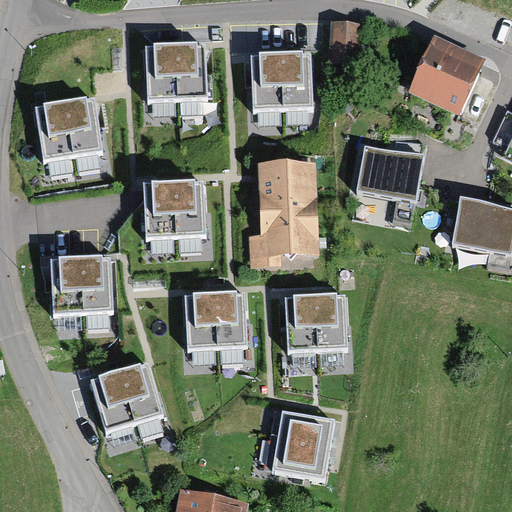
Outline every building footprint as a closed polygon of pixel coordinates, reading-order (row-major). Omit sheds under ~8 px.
[(330,22),(329,61),(360,63),(362,24),(330,22)] [(409,94),(458,116),(484,59),(435,37),(409,94)] [(151,103),(205,102),(204,45),(149,46),(151,103)] [(314,111),(311,57),(253,59),(255,113),(314,111)] [(90,99),(36,108),(46,163),(100,153),(90,99)] [(287,117),(286,128),(314,128),(314,118),(287,117)] [(511,166),(511,120),(509,119),(494,148),(499,149),(494,158),(511,166)] [(396,202),(392,225),(412,228),(424,163),(365,152),(358,195),(396,202)] [(256,269),(279,268),(279,258),(318,256),(315,166),(263,167),(265,243),(255,244),(256,269)] [(202,181),(145,184),(148,239),(205,237),(202,181)] [(507,274),(511,249),(511,211),(461,201),(451,249),(489,256),(486,270),(507,274)] [(111,256),(51,260),(56,316),(116,312),(111,256)] [(244,292),(186,296),(189,353),(247,350),(244,292)] [(344,295),(288,298),(291,353),(347,350),(344,295)] [(145,362),(89,379),(107,435),(163,418),(145,362)] [(333,428),(285,419),(275,473),(323,482),(333,428)] [(186,499),(183,511),(243,511),(244,510),(186,499)]
